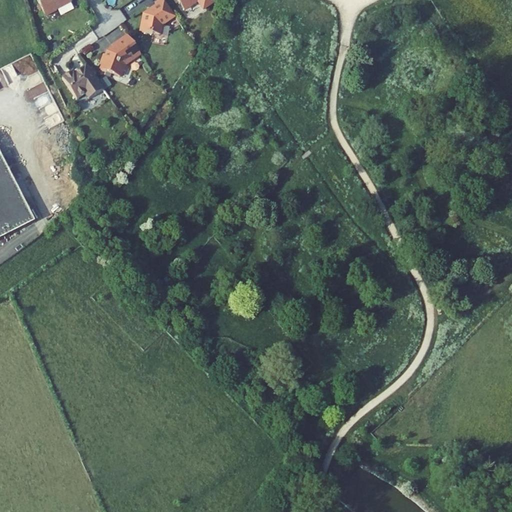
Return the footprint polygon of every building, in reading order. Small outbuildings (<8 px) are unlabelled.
[(38,0),(46,19),(56,15),(57,12),(70,6),(71,2),(70,0),(38,0)] [(149,16),(146,33),(164,37),(166,27),(179,18),(167,0),(166,0),(160,5),(162,8),(149,16)] [(180,0),(188,12),(203,2),(208,10),(217,4),(214,0),(180,0)] [(106,66),(104,70),(122,78),(128,66),(144,56),(131,36),(115,47),(116,49),(111,52),(110,56),(109,56),(108,56),(107,56),(104,63),(104,64),(104,65),(105,65),(105,66),(106,66)] [(77,72),(66,79),(81,101),(89,96),(93,101),(108,91),(92,66),(79,75),(77,72)] [(0,239),(34,223),(0,155),(0,239)]
